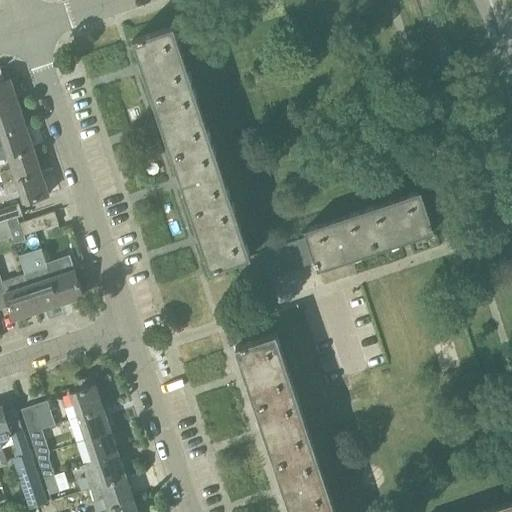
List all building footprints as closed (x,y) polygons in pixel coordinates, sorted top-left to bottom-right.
[(172,25),(132,38),(152,97),(192,84),(172,25)] [(9,80),(0,83),(0,108),(17,103),(9,80)] [(211,142),(192,84),(152,97),(171,155),(211,142)] [(0,133),(25,126),(17,103),(0,108),(0,133)] [(0,160),(7,158),(32,149),(25,126),(0,133),(0,160)] [(230,199),(211,142),(171,155),(189,212),(230,199)] [(40,172),(32,149),(7,158),(11,170),(0,173),(0,174),(3,184),(40,172)] [(40,172),(3,184),(6,195),(18,191),(22,203),(48,195),(40,172)] [(361,210),(374,250),(432,231),(418,191),(361,210)] [(235,260),(247,257),(249,256),(230,199),(189,212),(208,270),(235,260)] [(0,210),(0,223),(7,221),(17,218),(21,216),(18,205),(0,210)] [(303,230),(306,238),(314,262),(316,270),(374,250),(361,210),(303,230)] [(36,218),(40,230),(58,225),(54,213),(36,218)] [(23,236),(19,224),(17,218),(7,221),(14,243),(24,240),(23,236)] [(23,236),(40,230),(36,218),(19,224),(23,236)] [(301,266),(314,262),(306,238),(293,242),(301,266)] [(293,242),(281,246),(289,270),(301,266),(293,242)] [(277,273),(289,270),(281,246),(269,250),(277,273)] [(269,250),(258,253),(266,277),(277,273),(269,250)] [(258,253),(249,256),(247,257),(255,281),(266,277),(258,253)] [(255,281),(247,257),(235,260),(243,285),(255,281)] [(59,304),(50,278),(46,267),(23,274),(36,312),(59,304)] [(73,270),(50,278),(59,304),(82,297),(73,270)] [(36,312),(23,274),(1,282),(0,279),(0,309),(8,307),(13,320),(36,312)] [(234,347),(253,405),(294,391),(274,334),(234,347)] [(69,394),(74,407),(65,410),(69,420),(103,409),(95,385),(94,385),(91,377),(78,381),(81,390),(69,394)] [(253,405),(273,462),(313,448),(294,391),(253,405)] [(29,433),(41,429),(55,425),(47,401),(21,410),(29,433)] [(9,431),(5,417),(1,406),(0,405),(0,448),(1,448),(0,444),(0,439),(10,436),(8,431),(9,431)] [(103,409),(69,420),(72,430),(81,427),(85,440),(111,431),(103,409)] [(8,431),(10,436),(22,433),(16,413),(5,417),(9,431),(8,431)] [(45,441),(41,429),(29,433),(36,454),(48,450),(45,441)] [(93,465),(118,454),(111,431),(85,440),(92,461),(93,465)] [(22,433),(10,436),(18,461),(14,463),(30,508),(46,503),(22,433)] [(313,448),(273,462),(289,511),(314,511),(333,506),(313,448)] [(39,462),(44,478),(54,475),(49,459),(49,451),(48,450),(36,454),(39,462)] [(126,477),(118,454),(93,465),(92,461),(82,465),(90,490),(126,477)] [(59,491),(54,475),(44,478),(49,494),(59,491)] [(133,500),(126,477),(90,490),(91,491),(89,492),(92,501),(104,497),(108,508),(133,500)] [(137,511),(133,500),(108,508),(109,511),(137,511)] [(511,511),(511,502),(482,511),(511,511)]
